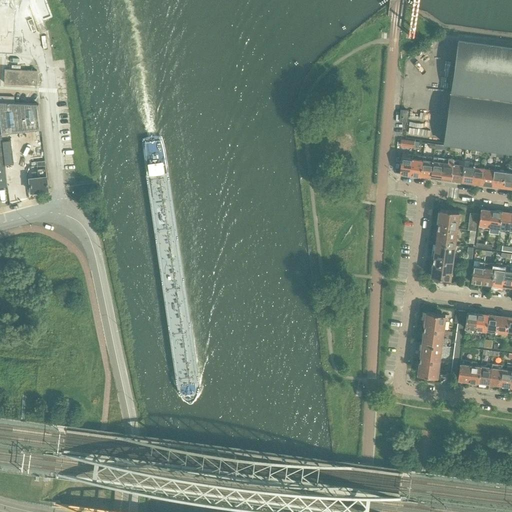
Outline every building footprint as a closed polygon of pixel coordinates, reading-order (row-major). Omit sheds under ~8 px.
[(511,48),(458,41),(444,143),(511,152),(511,48)] [(4,83),(37,85),(37,71),(25,70),(25,66),(28,62),(29,58),(11,57),(11,69),(5,69),(4,83)] [(38,104),(0,102),(0,117),(2,134),(41,129),(38,104)] [(0,186),(8,186),(5,164),(9,164),(7,141),(3,141),(2,134),(0,117),(0,186)] [(413,147),(414,146),(414,141),(401,139),(401,146),(413,147)] [(407,174),(410,175),(412,155),(402,153),(399,173),(407,174)] [(413,175),(420,176),(423,156),(412,155),(410,175),(413,175)] [(428,177),(430,177),(433,157),(423,156),(420,176),(428,177)] [(433,178),(441,178),(443,159),(433,157),(430,177),(433,178)] [(448,180),(451,180),(454,160),(443,159),(441,178),(448,180)] [(461,181),(464,161),(454,160),(451,180),(454,180),(461,181)] [(37,162),(37,169),(38,177),(46,176),(45,161),(37,162)] [(472,183),(474,163),(464,161),(461,181),(469,182),(472,183)] [(474,183),(482,184),(484,168),(479,167),(479,163),(474,163),(472,183),(474,183)] [(489,185),(492,186),(495,166),(490,165),(489,168),(484,168),(482,184),(489,185)] [(495,186),(502,187),(504,171),(500,170),(500,166),(495,166),(492,186),(495,186)] [(510,188),(511,188),(511,167),(511,168),(510,171),(504,171),(502,187),(510,188)] [(29,178),(31,192),(48,190),(46,176),(38,177),(29,178)] [(488,230),(491,209),(488,209),(481,208),(478,229),(488,231),(488,230)] [(438,228),(436,242),(454,245),(459,211),(440,209),(438,224),(438,228)] [(494,227),(499,227),(501,211),(494,210),(491,209),(488,230),(493,231),(494,227)] [(509,212),(501,211),(499,227),(498,231),(509,233),(511,212),(509,212)] [(468,243),(473,244),(474,244),(478,214),(470,213),(468,230),(470,230),(468,243)] [(454,245),(436,242),(434,257),(433,258),(434,258),(433,261),(433,262),(431,276),(450,279),(454,245)] [(461,280),(469,281),(471,263),(473,248),(468,247),(467,251),(466,263),(463,263),(461,280)] [(479,283),(481,283),(484,263),(479,262),(479,266),(473,265),(471,282),(479,283)] [(489,264),(484,263),(481,283),(484,283),(491,284),(494,263),(489,263),(489,264)] [(499,286),(502,286),(505,266),(505,265),(494,263),(491,284),(499,285),(499,286)] [(505,286),(511,287),(511,270),(510,270),(510,266),(505,266),(502,286),(505,286)] [(457,310),(455,323),(463,324),(465,311),(457,310)] [(475,312),(467,311),(465,328),(464,332),(475,333),(477,313),(475,312)] [(424,330),(422,343),(441,345),(443,330),(445,314),(426,312),(425,326),(424,326),(424,329),(424,330)] [(480,330),(486,331),(488,314),(480,313),(477,313),(475,333),(480,334),(480,330)] [(490,335),(495,336),(498,315),(495,315),(488,314),(486,331),(491,331),(490,335)] [(506,337),(506,334),(508,317),(501,316),(498,315),(495,336),(506,337)] [(463,324),(457,323),(452,359),(447,358),(446,361),(452,362),(450,375),(456,376),(463,324)] [(484,339),(483,347),(491,347),(492,340),(484,339)] [(441,345),(422,343),(420,356),(420,357),(420,360),(418,374),(437,376),(441,345)] [(465,381),(468,381),(471,361),(460,359),(458,379),(465,380),(465,381)] [(476,361),(471,361),(468,381),(471,382),(471,381),(479,382),(481,366),(475,365),(476,361)] [(486,383),(489,384),(492,363),(486,363),(486,367),(481,366),(479,382),(486,383)] [(499,385),(502,369),(502,365),(492,363),(489,384),(491,384),(499,385)] [(507,386),(509,387),(511,367),(511,366),(507,366),(507,370),(502,369),(499,385),(507,386)]
